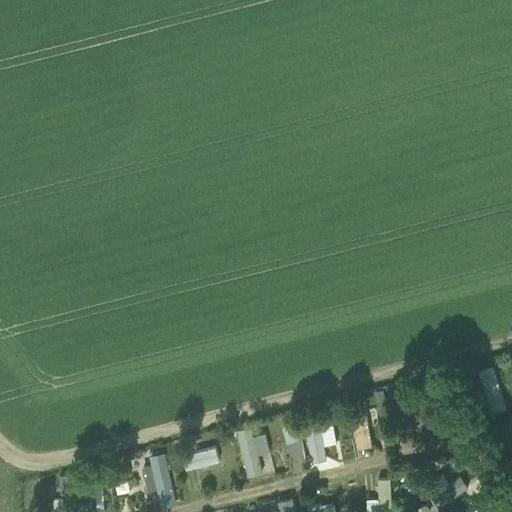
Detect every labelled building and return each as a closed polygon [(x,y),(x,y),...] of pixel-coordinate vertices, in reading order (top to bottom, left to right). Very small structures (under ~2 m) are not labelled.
[(511,361),(500,365),(503,375),(511,372),(511,361)] [(492,368),(478,372),(482,384),(489,405),(492,413),(506,408),(492,368)] [(381,390),(374,392),(376,400),(383,398),(381,390)] [(338,406),(329,407),(330,416),(340,414),(338,406)] [(365,409),(350,411),(356,447),(371,444),(365,409)] [(317,415),(303,418),(311,461),(326,458),(323,445),(319,426),(317,415)] [(250,426),(235,429),(247,475),(261,471),(257,454),(252,436),(250,426)] [(222,446),(231,444),(228,432),(219,435),(222,446)] [(298,439),(286,443),(290,454),(302,451),(298,439)] [(173,449),(180,486),(192,484),(185,447),(173,449)] [(152,465),(143,467),(148,490),(157,488),(161,504),(175,501),(163,454),(150,457),(152,465)] [(121,478),(128,476),(125,463),(117,465),(121,478)] [(93,474),(78,475),(82,511),(96,511),(96,509),(94,491),(93,474)] [(70,475),(59,476),(60,486),(71,485),(70,475)] [(436,492),(430,496),(438,507),(466,487),(459,476),(449,483),(436,492)] [(390,511),(389,478),(377,479),(378,498),(378,511),(390,511)] [(50,511),(69,511),(68,498),(50,499),(50,511)] [(294,511),(292,499),(277,502),(279,510),(279,511),(294,511)] [(483,500),(471,506),(474,511),(478,511),(487,507),(483,500)] [(321,503),(306,506),(306,511),(322,511),(321,504),(321,503)]
